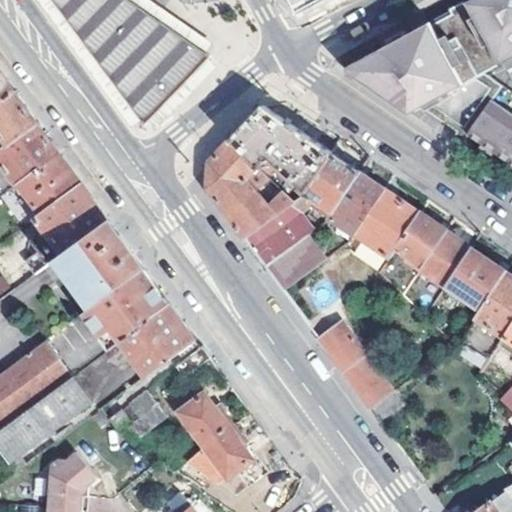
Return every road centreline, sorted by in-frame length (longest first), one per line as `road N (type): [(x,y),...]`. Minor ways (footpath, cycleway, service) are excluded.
road 1 (tertiary): [(358,481),(129,169)]
road 2 (residential): [(511,215),(310,75),(286,47)]
road 3 (tertiary): [(129,169),(3,0)]
road 4 (residential): [(129,169),(286,47)]
